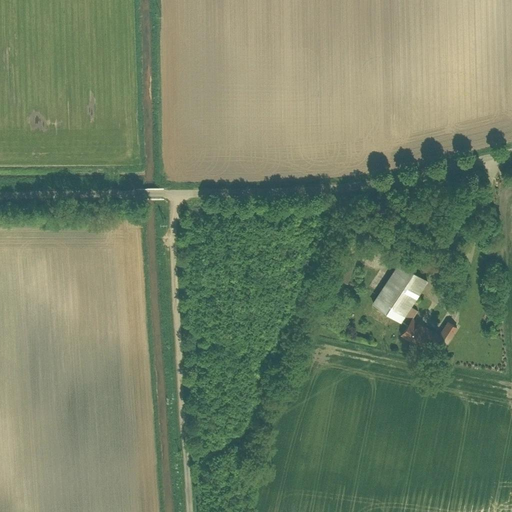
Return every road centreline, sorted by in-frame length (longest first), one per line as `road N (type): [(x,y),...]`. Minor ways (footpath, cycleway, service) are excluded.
road 1 (unclassified): [(0,197),(327,192),(511,156)]
road 2 (track): [(178,195),(173,252),(190,511)]
